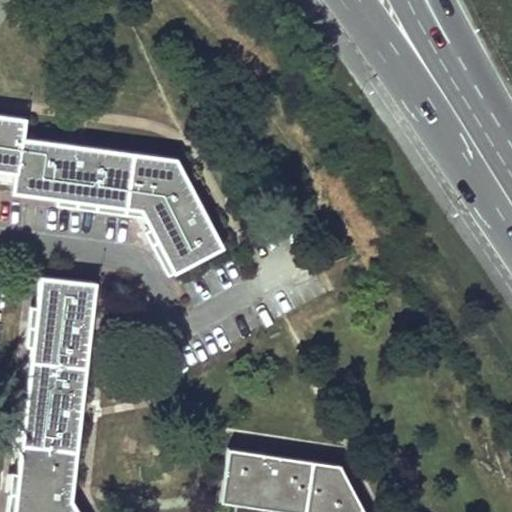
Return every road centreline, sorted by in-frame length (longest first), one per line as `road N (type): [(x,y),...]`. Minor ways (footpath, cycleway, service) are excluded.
road 1 (residential): [(292,274),(175,335),(140,258),(0,239)]
road 2 (primary): [(349,0),(511,233)]
